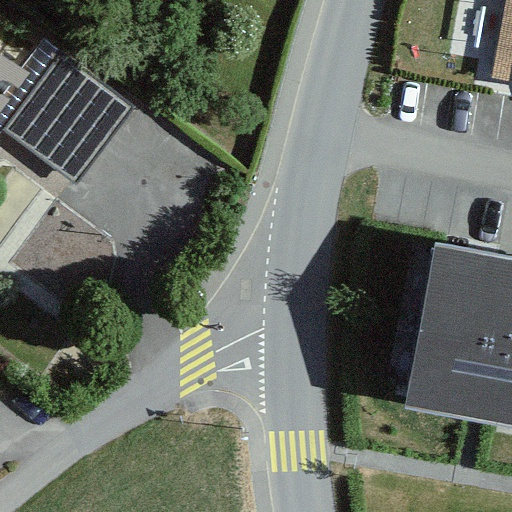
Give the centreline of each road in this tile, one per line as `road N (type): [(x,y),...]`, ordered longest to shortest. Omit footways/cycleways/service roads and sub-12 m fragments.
road 1 (residential): [(295,314),(200,357),(0,504)]
road 2 (tertiary): [(295,314),(305,199),(360,0)]
road 3 (tertiary): [(300,511),(295,314)]
